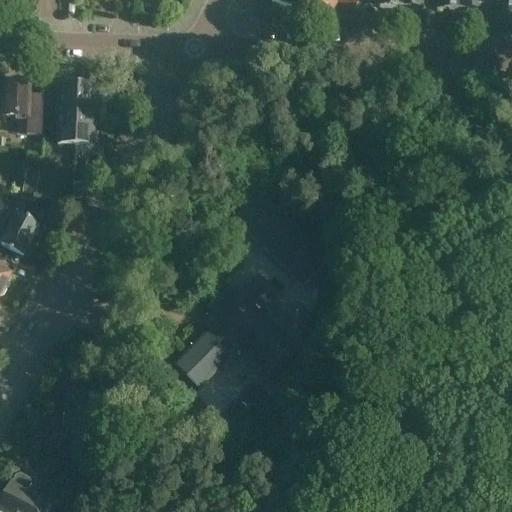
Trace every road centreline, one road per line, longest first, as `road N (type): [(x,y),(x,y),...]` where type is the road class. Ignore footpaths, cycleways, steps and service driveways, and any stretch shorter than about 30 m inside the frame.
road 1 (residential): [(0,406),(197,42)]
road 2 (residential): [(511,61),(197,42)]
road 3 (residential): [(197,42),(0,34)]
